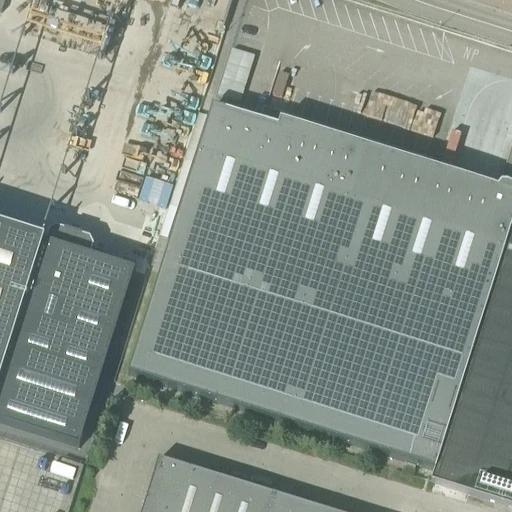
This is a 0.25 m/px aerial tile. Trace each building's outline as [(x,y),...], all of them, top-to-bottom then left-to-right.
[(232,50),(218,95),(241,102),(255,57),(232,50)] [(511,189),(506,188),(500,188),(496,193),(494,199),(431,179),(433,172),(279,124),(277,131),(235,118),(211,110),(128,377),(434,474),(430,485),(511,511),(511,189)] [(0,426),(78,451),(133,274),(89,260),(93,249),(89,241),(55,231),(47,235),(44,247),(42,246),(43,245),(0,231),(0,426)] [(157,462),(141,511),(268,511),(273,498),(157,462)] [(319,511),(273,498),(268,511),(319,511)]
